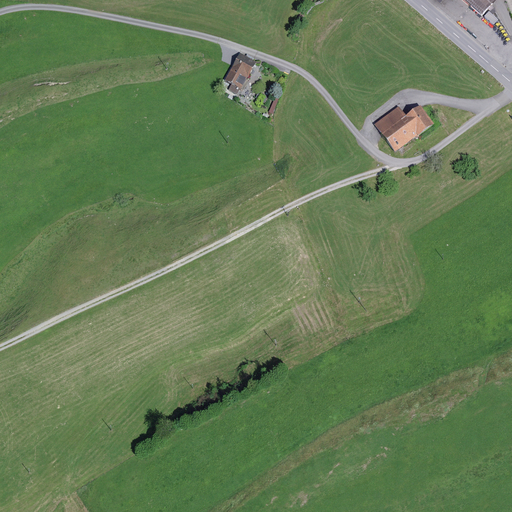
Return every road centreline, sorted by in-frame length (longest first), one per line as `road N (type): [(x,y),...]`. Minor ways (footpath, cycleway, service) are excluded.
road 1 (track): [(400,165),(364,145),(301,71),(77,10),(0,14)]
road 2 (track): [(0,344),(329,190),(400,165)]
road 3 (track): [(364,145),(369,125),(409,97),(488,110)]
road 4 (track): [(400,165),(421,160),(511,92)]
road 5 (tertiary): [(511,82),(415,0)]
